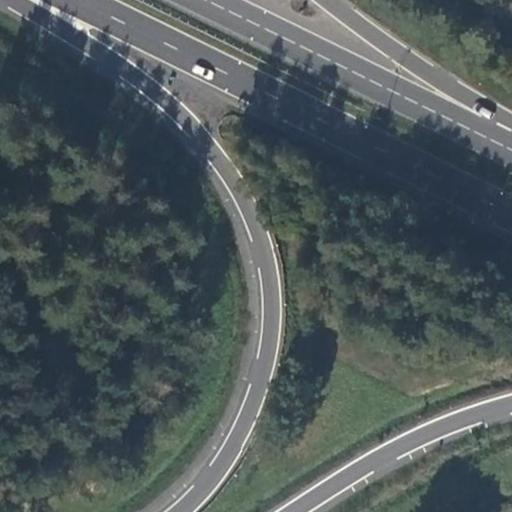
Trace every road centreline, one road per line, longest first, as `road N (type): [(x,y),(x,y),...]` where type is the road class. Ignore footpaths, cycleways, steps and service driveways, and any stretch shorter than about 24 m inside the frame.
road 1 (trunk): [(14,0),(165,99),(234,182),(261,249),(270,313),(260,385),(230,453),(179,511)]
road 2 (trunk): [(76,0),(511,213)]
road 3 (trunk): [(505,147),(206,0)]
road 4 (trunk): [(288,511),(403,442),(511,402)]
road 5 (trunk): [(505,147),(484,109),(324,0)]
